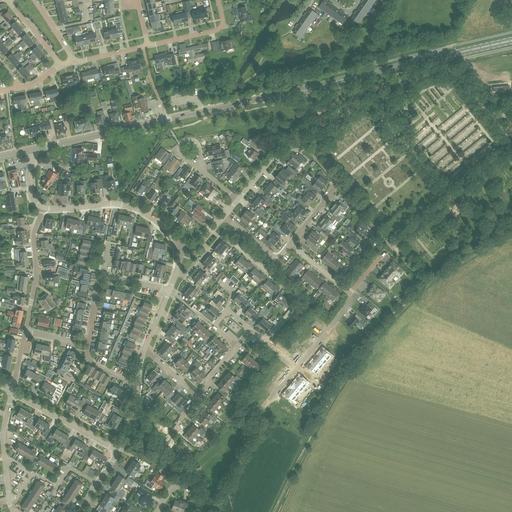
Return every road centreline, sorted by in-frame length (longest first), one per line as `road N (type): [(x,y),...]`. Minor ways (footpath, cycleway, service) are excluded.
road 1 (track): [(511,235),(427,285),(383,328),(317,422),(276,511)]
road 2 (secondary): [(32,150),(305,90)]
road 3 (secondary): [(305,90),(511,40)]
road 4 (residential): [(427,285),(293,133)]
road 5 (residential): [(309,111),(447,70),(486,111)]
road 6 (residential): [(42,207),(126,206),(158,221),(181,249)]
road 7 (residential): [(264,406),(349,293)]
road 8 (residential): [(25,331),(42,207)]
road 9 (residential): [(119,450),(11,391)]
road 10 (track): [(212,511),(174,454),(125,442)]
